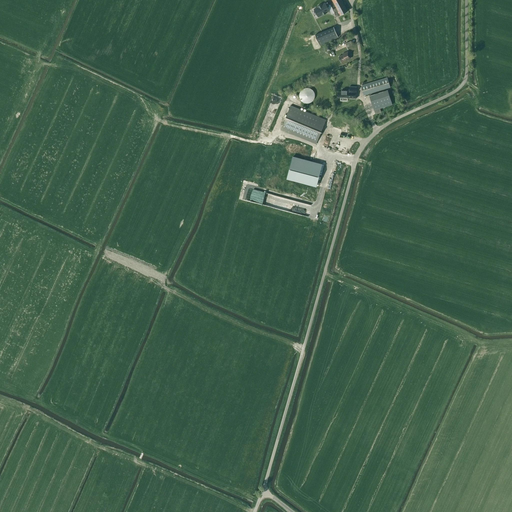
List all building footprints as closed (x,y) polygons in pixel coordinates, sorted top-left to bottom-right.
[(341,0),(332,0),(336,8),(333,10),(337,17),(340,15),(341,15),(348,11),(341,0)] [(326,13),(326,11),(329,9),(325,3),(322,5),(321,4),(317,7),(314,10),(318,17),(322,15),(326,13)] [(315,35),(320,45),(338,37),(334,27),(315,35)] [(343,55),(339,57),(341,63),(345,61),(351,59),(348,51),(342,54),(343,55)] [(361,85),(364,95),(390,87),(387,77),(361,85)] [(347,98),(356,98),(357,87),(349,86),(349,91),(341,90),(341,92),(338,92),(338,97),(347,97),(347,98)] [(300,93),(300,95),(300,98),(301,100),(303,102),(305,103),(307,103),(310,103),(312,102),(314,100),(315,98),(315,95),(315,93),(314,91),(312,89),(310,88),(307,87),(305,88),(303,89),(301,91),(300,93)] [(393,105),(388,90),(370,96),(374,111),(393,105)] [(281,129),(316,143),(326,120),(291,105),(281,129)] [(287,178),(316,186),(322,165),(292,157),(287,178)] [(250,200),(259,203),(262,191),(254,189),(250,200)]
